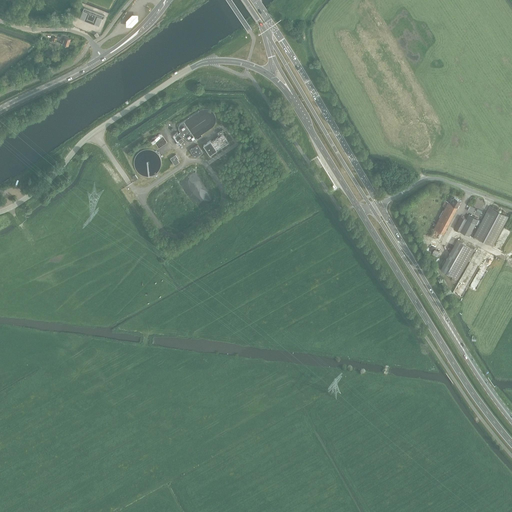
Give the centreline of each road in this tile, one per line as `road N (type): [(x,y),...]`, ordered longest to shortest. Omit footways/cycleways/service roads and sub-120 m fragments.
road 1 (primary): [(244,0),(372,210)]
road 2 (primary): [(380,205),(253,0)]
road 3 (primary): [(452,334),(380,205)]
road 4 (primary): [(372,210),(452,334)]
road 5 (unclassified): [(380,205),(432,178),(511,204)]
road 6 (unclassified): [(0,212),(41,187),(93,132)]
